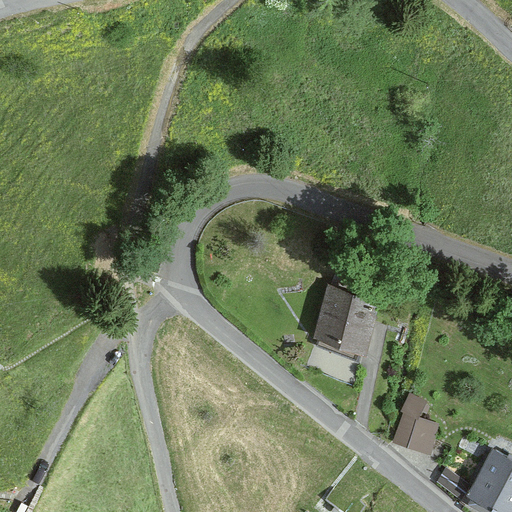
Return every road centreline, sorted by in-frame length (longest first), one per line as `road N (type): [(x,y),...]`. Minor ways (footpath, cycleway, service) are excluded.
road 1 (unclassified): [(511,271),(281,190),(240,187),(192,219),(181,257),(188,291)]
road 2 (track): [(140,328),(128,281),(129,230),(162,114),(198,30),(232,0)]
road 3 (unclassified): [(188,291),(213,324),(446,511)]
road 4 (unclassified): [(172,511),(140,328),(188,291)]
